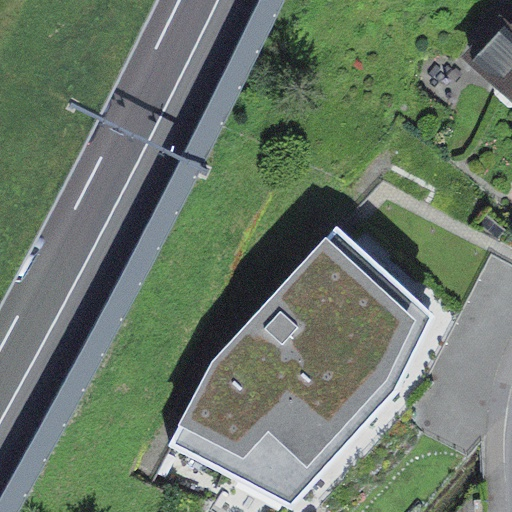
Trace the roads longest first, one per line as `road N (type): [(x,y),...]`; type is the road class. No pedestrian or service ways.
road 1 (motorway): [(0,350),(185,0)]
road 2 (motorway): [(76,0),(0,149)]
